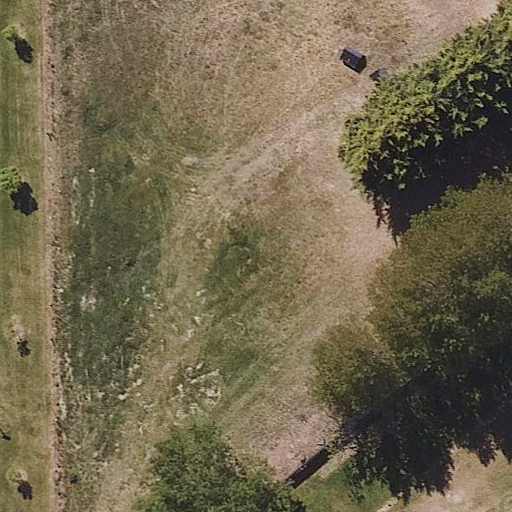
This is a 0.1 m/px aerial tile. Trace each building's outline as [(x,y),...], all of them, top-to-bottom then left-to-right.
[(451,8),(429,21),(453,61),(475,48),(451,8)] [(393,43),(372,57),(396,92),(416,78),(393,43)] [(363,71),(341,93),(370,122),(392,100),(363,71)] [(295,164),(272,181),(301,221),(324,204),(295,164)] [(262,189),(242,204),(271,244),(291,229),(262,189)]
